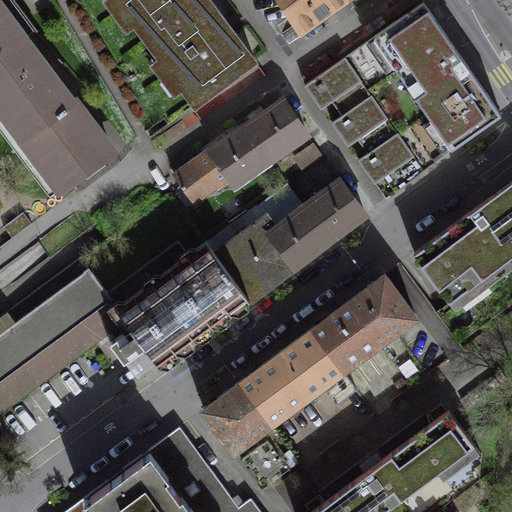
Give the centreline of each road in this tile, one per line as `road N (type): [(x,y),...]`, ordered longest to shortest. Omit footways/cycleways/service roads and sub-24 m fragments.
road 1 (residential): [(391,229),(11,511)]
road 2 (residential): [(283,75),(391,229)]
road 3 (residential): [(511,139),(391,229)]
road 4 (residential): [(283,75),(395,0)]
